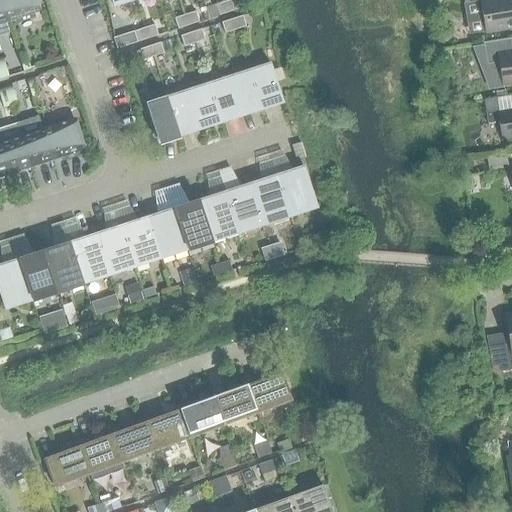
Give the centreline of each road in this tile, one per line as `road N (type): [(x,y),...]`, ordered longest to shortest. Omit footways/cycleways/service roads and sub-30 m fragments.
road 1 (residential): [(0,438),(260,345)]
road 2 (residential): [(122,180),(66,0)]
road 3 (residential): [(122,180),(284,129)]
road 4 (residential): [(0,221),(122,180)]
